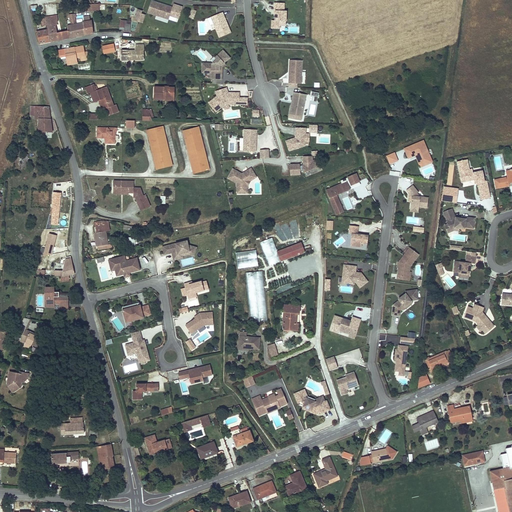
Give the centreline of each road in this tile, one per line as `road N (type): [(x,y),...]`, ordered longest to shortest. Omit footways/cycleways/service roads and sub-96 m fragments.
road 1 (unclassified): [(138,501),(161,501),(387,410)]
road 2 (tertiary): [(34,45),(75,171),(75,257),(85,300)]
road 3 (tertiary): [(85,300),(138,501)]
road 4 (residential): [(387,410),(371,355),(388,215)]
road 5 (unclassified): [(0,496),(138,501)]
road 6 (residential): [(85,300),(158,285),(170,346)]
road 7 (unclassified): [(387,410),(511,357)]
